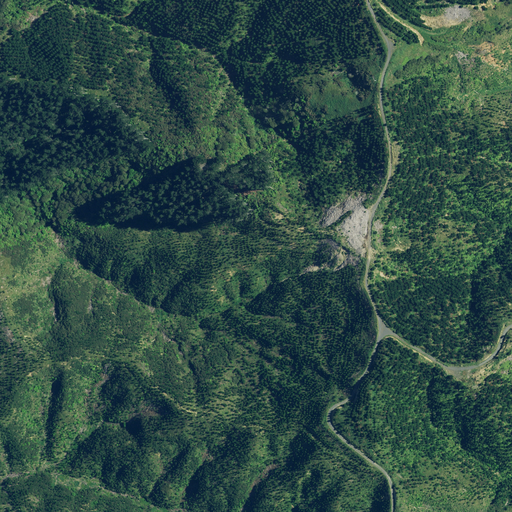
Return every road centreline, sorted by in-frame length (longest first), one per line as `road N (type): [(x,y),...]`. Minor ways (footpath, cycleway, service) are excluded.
road 1 (track): [(367,0),(379,16),(379,88),(395,145),(371,227),(377,319)]
road 2 (track): [(388,511),(382,459),(333,427),(335,396),(369,359),(377,319)]
road 3 (track): [(377,319),(432,349),(446,368),(478,367),(511,334)]
